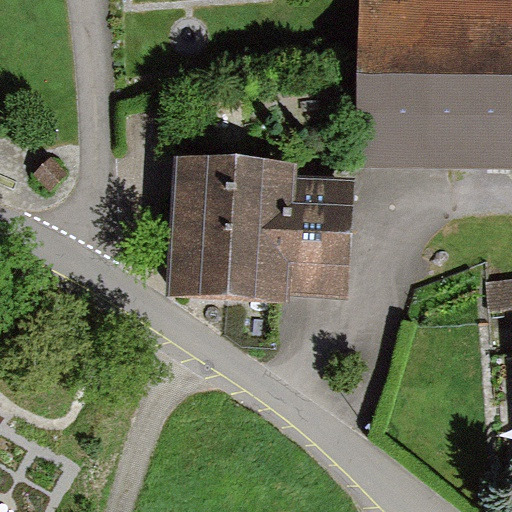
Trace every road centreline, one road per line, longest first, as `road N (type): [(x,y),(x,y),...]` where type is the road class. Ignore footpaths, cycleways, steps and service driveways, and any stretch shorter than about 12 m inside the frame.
road 1 (unclassified): [(0,223),(184,327),(418,511)]
road 2 (track): [(511,200),(448,202),(416,221),(301,412)]
